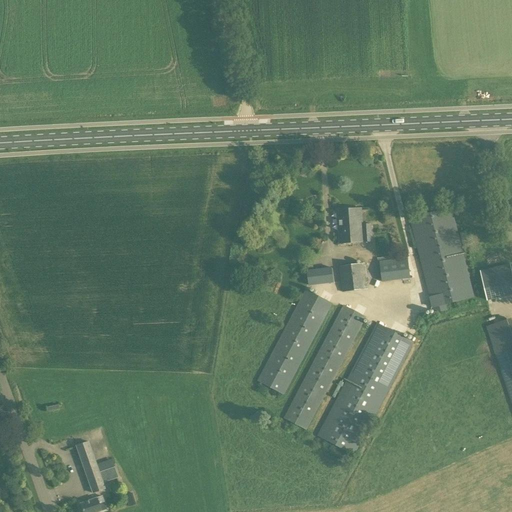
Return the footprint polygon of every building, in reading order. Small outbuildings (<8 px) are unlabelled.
[(446,305),(474,298),(452,208),(409,219),(430,298),(434,314),(448,311),(446,305)] [(339,244),(372,242),(371,225),(362,225),(361,209),(337,211),(339,244)] [(382,283),(411,279),(408,258),(379,262),(382,283)] [(342,293),(368,290),(365,264),(339,267),(342,293)] [(487,302),(511,295),(511,273),(510,265),(480,272),(487,302)] [(309,287),(334,284),(332,268),(307,271),(309,287)] [(284,396),(332,304),(306,290),(257,381),(284,396)] [(307,431),(366,317),(344,306),(284,418),(307,431)] [(354,456),(414,343),(377,323),(317,436),(354,456)] [(511,407),(511,346),(494,353),(511,407)] [(88,442),(86,443),(76,447),(92,493),(104,489),(102,483),(100,476),(88,442)] [(100,476),(102,483),(117,478),(115,471),(100,476)] [(134,501),(132,501),(131,498),(132,497),(131,493),(125,495),(129,507),(135,505),(134,501)] [(82,511),(97,511),(100,511),(96,499),(80,504),(82,511)]
